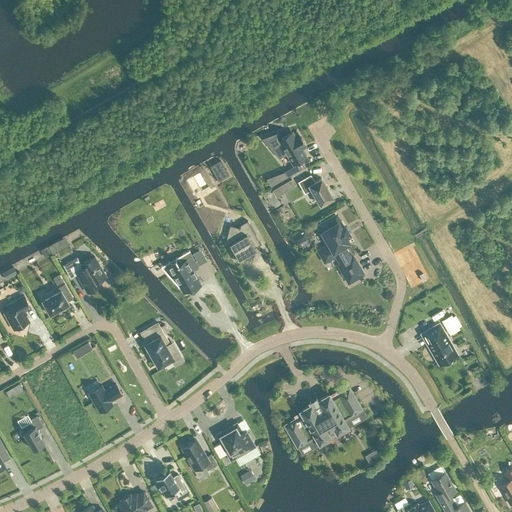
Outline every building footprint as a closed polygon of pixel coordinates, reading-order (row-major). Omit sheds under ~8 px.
[(277,135),(269,139),(279,156),(279,157),(287,153),(293,163),(306,156),(302,150),(306,148),(298,134),(294,136),(292,132),(279,139),(277,135)] [(299,162),(283,171),(286,177),(302,167),(299,162)] [(320,204),(332,197),(321,177),(315,181),(310,174),(298,181),(305,193),(312,189),(320,204)] [(291,178),(279,186),(283,193),(295,185),(291,178)] [(330,244),(319,250),(320,253),(323,258),(325,260),(327,259),(328,259),(336,254),(334,250),(343,245),(349,242),(346,236),(350,234),(348,231),(347,232),(346,229),(346,228),(345,226),(341,228),(338,223),(339,222),(338,221),(335,217),(336,217),(335,215),(320,224),(324,230),(322,231),(330,244)] [(245,258),(255,253),(247,239),(256,234),(247,220),(240,224),(240,226),(238,225),(238,226),(230,224),(225,242),(225,243),(226,242),(229,243),(231,245),(229,249),(236,260),(243,256),(245,260),(246,260),(245,258)] [(296,242),(307,236),(303,229),(293,235),(296,242)] [(343,245),(334,250),(336,254),(341,263),(341,264),(342,265),(351,281),(363,274),(362,272),(362,273),(359,268),(360,268),(359,267),(356,263),(357,263),(356,262),(353,258),(354,258),(353,256),(350,258),(343,245)] [(77,273),(87,292),(101,284),(99,280),(106,276),(94,255),(80,263),(77,257),(64,264),(71,276),(77,273)] [(175,258),(167,262),(170,267),(175,276),(172,278),(172,277),(171,278),(172,278),(179,287),(180,287),(181,286),(181,287),(184,291),(191,287),(192,289),(200,284),(199,282),(195,275),(196,275),(193,270),(199,267),(192,255),(179,262),(178,261),(178,262),(176,258),(176,257),(175,258)] [(6,279),(17,273),(13,266),(2,272),(6,279)] [(63,280),(59,273),(53,277),(57,283),(63,280)] [(50,312),(50,313),(57,309),(62,307),(61,307),(69,302),(66,298),(71,295),(64,283),(59,286),(60,289),(42,299),(46,305),(44,306),(48,313),(50,312)] [(20,293),(26,290),(22,284),(17,287),(20,293)] [(9,309),(4,312),(14,328),(16,327),(16,329),(18,329),(23,326),(23,325),(23,323),(29,320),(23,310),(30,306),(24,295),(6,305),(9,309)] [(460,329),(451,314),(441,320),(450,334),(460,329)] [(158,365),(158,366),(159,365),(173,357),(174,357),(173,356),(165,342),(168,340),(158,321),(146,328),(152,339),(145,342),(145,343),(150,352),(152,356),(153,357),(153,356),(158,365)] [(433,350),(440,363),(443,361),(444,362),(446,362),(447,362),(449,362),(450,361),(451,360),(452,359),(453,357),(453,355),(455,354),(444,334),(446,333),(439,322),(427,329),(433,339),(427,343),(431,351),(433,350)] [(88,341),(81,345),(85,351),(92,347),(88,341)] [(19,383),(13,386),(17,394),(24,390),(19,383)] [(88,392),(99,411),(112,403),(110,400),(122,393),(116,383),(104,389),(101,384),(88,392)] [(303,413),(285,424),(297,446),(310,438),(314,445),(319,442),(320,442),(329,437),(325,431),(335,425),(338,431),(347,426),(348,426),(353,423),(349,416),(357,411),(361,418),(366,415),(349,387),(331,397),(329,394),(329,393),(328,393),(319,399),(319,398),(318,399),(311,403),(310,404),(301,409),(300,409),(301,410),(303,413)] [(45,442),(37,428),(43,425),(37,414),(30,418),(32,420),(32,421),(21,427),(21,426),(21,427),(22,430),(20,430),(24,437),(26,436),(33,449),(45,442)] [(242,431),(237,422),(216,434),(231,459),(246,451),(256,446),(252,440),(245,429),(242,431)] [(206,456),(196,439),(182,447),(191,461),(189,462),(193,469),(202,465),(204,465),(206,469),(217,463),(211,453),(206,456)] [(511,502),(511,467),(504,472),(509,479),(499,485),(510,503),(511,502)] [(173,476),(169,469),(155,477),(165,494),(172,490),(176,496),(187,490),(177,473),(173,476)] [(251,469),(241,474),(246,483),(255,477),(251,469)] [(444,472),(432,479),(439,491),(435,493),(445,511),(451,508),(453,511),(468,511),(469,511),(463,501),(456,505),(450,494),(455,491),(444,472)] [(122,501),(117,504),(121,511),(140,511),(146,509),(145,508),(151,504),(143,490),(137,494),(136,493),(131,496),(130,493),(121,499),(122,501)] [(212,511),(218,509),(211,497),(203,501),(209,511),(212,511)] [(417,502),(411,505),(409,502),(397,509),(399,511),(432,511),(435,511),(428,499),(419,505),(417,502)] [(201,511),(203,511),(198,502),(193,505),(196,511),(201,511)]
